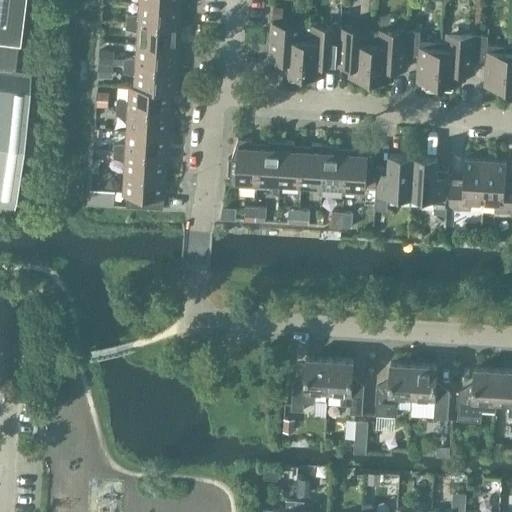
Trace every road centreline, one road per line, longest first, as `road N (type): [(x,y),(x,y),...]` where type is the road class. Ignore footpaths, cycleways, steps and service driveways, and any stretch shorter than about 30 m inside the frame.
road 1 (residential): [(511,337),(204,321),(196,274),(213,100),(230,97)]
road 2 (residential): [(511,120),(230,97)]
